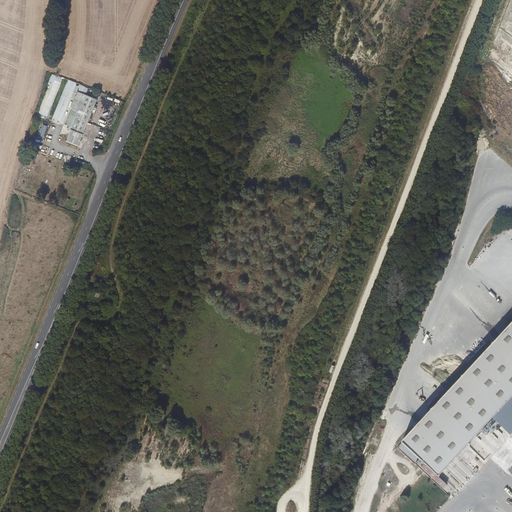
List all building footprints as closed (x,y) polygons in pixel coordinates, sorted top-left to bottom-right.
[(52,74),(39,110),(43,111),(41,116),(46,118),(61,78),(52,74)] [(60,123),(76,83),(67,79),(52,120),(60,123)] [(69,138),(88,91),(84,89),(64,137),(69,138)] [(81,143),(100,96),(88,91),(69,138),(81,143)] [(45,137),(48,126),(42,124),(39,136),(45,137)] [(511,397),(511,323),(397,448),(434,482),(511,397)] [(440,511),(450,511),(456,506),(451,501),(440,511)]
